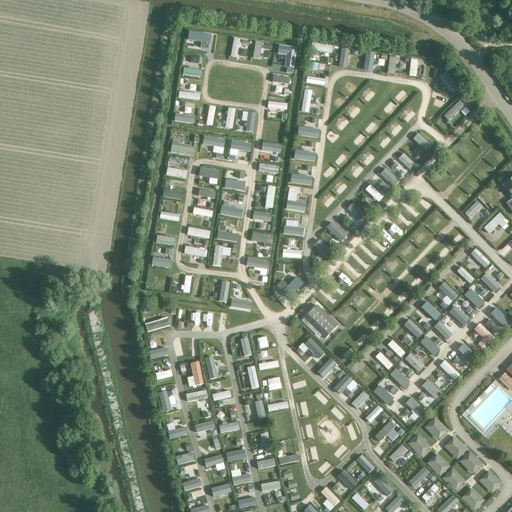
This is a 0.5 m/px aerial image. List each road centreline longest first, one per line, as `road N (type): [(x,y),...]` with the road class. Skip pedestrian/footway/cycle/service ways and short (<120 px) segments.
road 1 (unclassified): [(511,120),(454,40),(373,0)]
road 2 (unknown): [(352,371),(475,239)]
road 3 (unknown): [(334,347),(455,219)]
road 4 (unknown): [(399,399),(508,273)]
